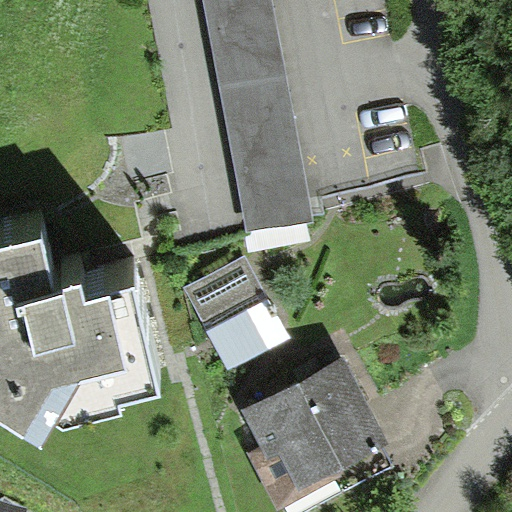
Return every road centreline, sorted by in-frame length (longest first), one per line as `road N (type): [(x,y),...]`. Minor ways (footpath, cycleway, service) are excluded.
road 1 (residential): [(511,327),(439,0)]
road 2 (residential): [(175,0),(216,198)]
